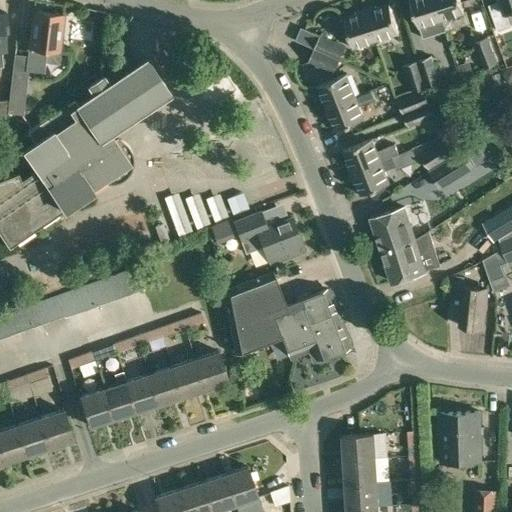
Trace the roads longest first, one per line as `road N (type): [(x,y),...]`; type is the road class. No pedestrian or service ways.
road 1 (residential): [(227,28),(267,72),(373,321),(402,363)]
road 2 (residential): [(13,511),(307,416)]
